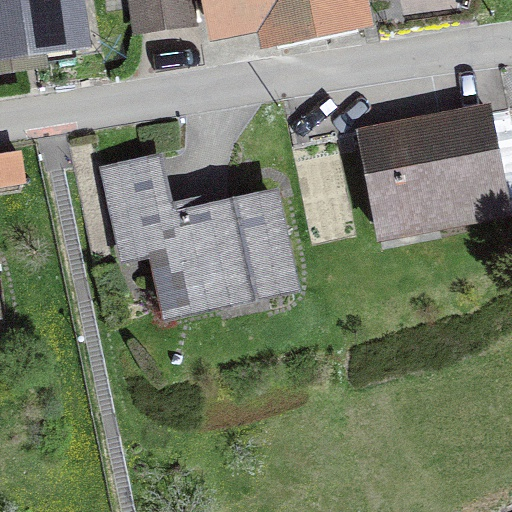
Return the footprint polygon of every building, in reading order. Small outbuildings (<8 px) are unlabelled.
[(0,0),(0,80),(118,60),(108,0),(0,0)] [(139,0),(144,40),(210,31),(206,0),(139,0)] [(225,0),(236,48),(285,37),(289,57),(400,33),(393,0),(225,0)] [(511,111),(388,135),(410,248),(511,227),(511,111)] [(186,160),(115,179),(140,269),(176,259),(196,330),(338,292),(312,193),(203,223),(186,160)] [(0,329),(25,324),(7,238),(0,239),(0,329)]
